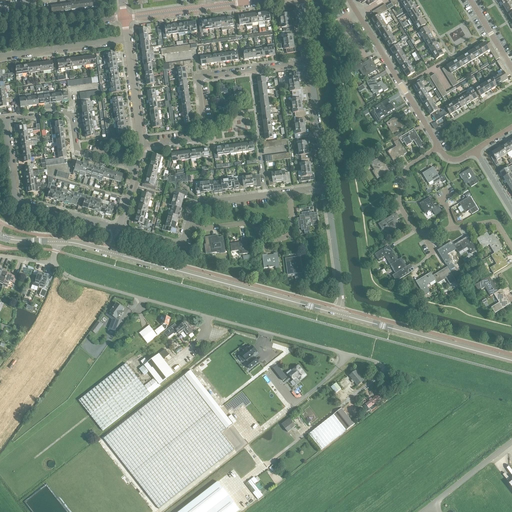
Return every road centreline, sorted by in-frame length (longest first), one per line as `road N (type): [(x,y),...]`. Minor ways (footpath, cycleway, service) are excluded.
road 1 (unclassified): [(382,366),(80,280),(51,264)]
road 2 (residential): [(141,143),(205,136),(197,75),(310,61)]
road 3 (secondary): [(338,314),(111,253)]
road 4 (residential): [(118,228),(16,200),(5,120)]
road 5 (secondary): [(511,361),(338,314)]
road 6 (residential): [(134,167),(77,150),(70,113),(5,120)]
road 7 (residential): [(288,192),(293,226),(285,236),(270,237),(253,223),(188,225)]
road 8 (residential): [(452,228),(417,231),(398,198),(409,165),(438,147)]
road 9 (unknown): [(248,428),(259,433),(351,354)]
road 10 (residential): [(0,55),(127,39)]
road 11 (residential): [(338,314),(326,187)]
road 12 (residential): [(326,187),(310,61)]
road 13 (tertiary): [(0,35),(124,18)]
road 14 (tertiary): [(124,18),(243,2)]
